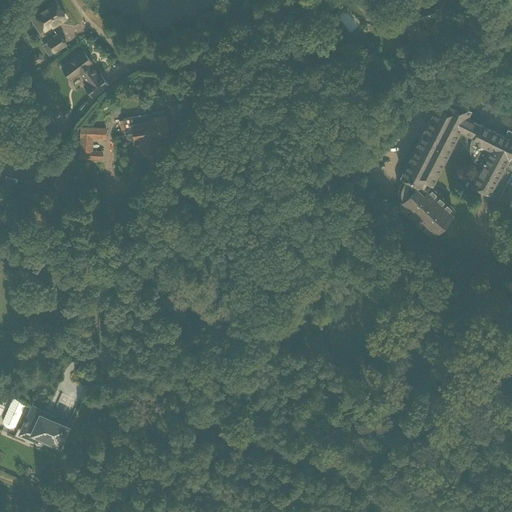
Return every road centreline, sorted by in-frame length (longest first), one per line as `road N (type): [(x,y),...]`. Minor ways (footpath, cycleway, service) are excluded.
road 1 (track): [(360,480),(453,306),(511,270)]
road 2 (unclassified): [(0,64),(107,253)]
road 3 (unclassified): [(107,253),(215,73)]
road 4 (unclassified): [(110,398),(107,253)]
road 5 (residential): [(215,73),(133,61),(89,24)]
